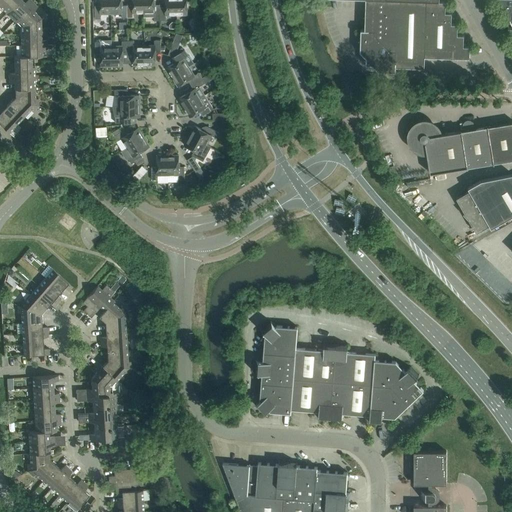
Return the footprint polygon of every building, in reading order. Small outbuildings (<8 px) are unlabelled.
[(0,6),(6,12),(18,0),(2,0),(0,3),(0,6)] [(14,20),(32,1),(31,0),(26,0),(25,2),(22,0),(18,0),(6,12),(14,20)] [(111,13),(110,0),(100,0),(100,5),(95,5),(95,18),(101,18),(101,13),(111,13)] [(121,0),(110,0),(111,13),(121,13),(121,17),(128,17),(127,4),(122,4),(121,0)] [(144,12),(143,0),(132,0),(133,4),(127,4),(128,17),(134,17),(133,12),(144,12)] [(154,0),(143,0),(144,12),(144,16),(154,16),(154,20),(160,20),(160,7),(154,7),(154,0)] [(176,14),(176,0),(165,0),(165,7),(160,7),(160,20),(166,19),(166,15),(176,14)] [(187,0),(176,0),(176,14),(187,14),(187,0)] [(435,0),(439,0),(365,0),(365,29),(361,29),(360,49),(363,52),(362,53),(377,68),(378,67),(381,70),(395,71),(396,66),(424,67),(425,56),(426,0),(435,0)] [(451,23),(452,12),(445,12),(446,1),(439,0),(435,0),(426,0),(425,56),(469,57),(470,45),(463,45),(464,34),(457,34),(458,23),(451,23)] [(511,0),(499,0),(509,17),(511,17),(511,26),(508,26),(511,33),(511,0)] [(36,4),(32,1),(14,20),(20,26),(20,34),(41,33),(46,33),(46,28),(40,29),(40,17),(32,8),(36,4)] [(176,32),(172,44),(178,46),(182,35),(176,32)] [(41,39),(41,33),(20,34),(21,44),(47,44),(47,39),(41,39)] [(101,41),(95,41),(95,54),(101,54),(101,65),(112,65),(112,46),(112,39),(101,39),(101,41)] [(155,45),(144,45),(145,64),(155,64),(155,52),(161,52),(161,39),(154,40),(155,45)] [(128,53),(128,40),(122,40),(122,46),(112,46),(112,65),(123,65),(123,53),(128,53)] [(145,64),(144,45),(134,45),(134,40),(128,40),(128,53),(134,53),(134,65),(145,64)] [(21,55),(14,55),(14,56),(34,56),(34,55),(41,55),(41,49),(47,49),(52,49),(52,44),(47,44),(21,44),(21,55)] [(167,67),(172,76),(189,66),(194,63),(194,62),(189,56),(188,55),(185,49),(174,56),(171,57),(174,62),(167,67)] [(34,56),(14,56),(14,66),(34,65),(34,56)] [(34,76),(34,65),(14,66),(14,72),(9,72),(9,77),(34,76)] [(194,74),(189,66),(172,76),(178,85),(188,79),(191,84),(202,77),(199,72),(194,74)] [(35,87),(34,76),(9,77),(9,82),(14,82),(15,88),(35,87)] [(194,88),(178,98),(184,107),(205,94),(200,85),(205,82),(202,77),(191,84),(194,88)] [(35,98),(35,87),(15,88),(15,96),(38,105),(38,98),(35,98)] [(128,94),(128,89),(115,89),(115,95),(113,106),(140,105),(140,94),(128,94)] [(203,115),(214,108),(205,94),(184,107),(190,116),(200,110),(203,115)] [(38,105),(15,96),(9,102),(24,116),(31,108),(33,110),(38,105)] [(24,116),(9,102),(5,106),(1,102),(0,103),(0,108),(16,124),(24,116)] [(140,116),(140,105),(113,106),(115,116),(115,122),(128,122),(134,121),(134,116),(140,116)] [(16,124),(0,108),(0,123),(9,132),(16,124)] [(511,121),(473,128),(473,124),(473,123),(472,122),(471,121),(470,121),(469,120),(468,120),(467,121),(466,121),(465,122),(465,123),(464,123),(464,124),(464,125),(465,129),(440,133),(440,132),(440,131),(439,130),(439,129),(438,128),(438,127),(437,126),(436,125),(435,125),(434,124),(433,123),(432,122),(429,122),(428,121),(426,121),(424,121),(422,121),(420,122),(418,122),(417,123),(415,124),(414,126),(411,124),(412,124),(411,123),(410,124),(409,126),(408,127),(408,128),(409,128),(411,129),(410,130),(410,131),(410,132),(409,133),(409,134),(409,136),(409,137),(409,138),(409,139),(410,140),(410,141),(410,142),(411,143),(411,144),(412,145),(412,146),(414,147),(414,148),(415,149),(417,150),(419,151),(420,151),(423,152),(425,152),(427,152),(430,173),(511,159),(511,121)] [(195,125),(190,135),(207,144),(212,135),(216,138),(219,132),(208,126),(205,131),(195,125)] [(127,147),(144,136),(138,127),(128,133),(126,128),(120,131),(118,128),(112,132),(117,140),(122,138),(127,147)] [(32,132),(29,135),(34,140),(37,137),(32,132)] [(26,148),(34,140),(29,135),(27,134),(19,142),(26,148)] [(211,146),(207,144),(190,135),(184,144),(194,150),(192,155),(203,161),(211,146)] [(142,156),(139,151),(150,145),(144,136),(127,147),(132,155),(128,158),(131,163),(135,161),(142,156)] [(168,174),(168,154),(157,154),(157,166),(151,166),(152,179),(158,179),(158,174),(168,174)] [(179,154),(168,154),(168,174),(178,174),(178,179),(185,179),(184,166),(179,166),(179,154)] [(491,227),(511,214),(511,173),(481,180),(468,188),(470,190),(457,198),(465,212),(467,211),(468,218),(477,232),(490,224),(491,227)] [(72,286),(53,269),(45,277),(61,290),(65,286),(69,289),(72,286)] [(61,290),(45,277),(38,285),(57,302),(61,298),(56,295),(61,290)] [(87,313),(110,287),(106,284),(101,289),(97,285),(82,302),(86,306),(83,310),(87,313)] [(57,302),(38,285),(31,293),(46,306),(50,302),(54,306),(57,302)] [(112,301),(113,300),(109,296),(114,291),(110,287),(87,313),(91,317),(94,313),(98,316),(112,301)] [(46,306),(31,293),(24,301),(22,299),(17,304),(41,313),(41,312),(46,306)] [(104,322),(127,311),(122,306),(120,308),(112,301),(98,316),(104,322)] [(41,321),(41,313),(17,304),(17,312),(20,312),(21,322),(41,321)] [(127,311),(104,322),(105,322),(105,330),(125,329),(125,318),(128,318),(127,311)] [(423,390),(413,379),(419,374),(411,365),(405,370),(395,360),(375,359),(375,353),(347,351),(347,344),(324,342),(324,349),(296,347),(298,326),(277,325),(275,326),(270,320),(261,328),(266,334),(264,335),(263,361),(255,360),(254,372),(262,373),(260,399),(261,400),(255,405),(263,414),(269,409),(270,411),(291,412),(292,409),(319,411),(318,418),(342,420),(342,413),(370,415),(369,422),(381,423),(382,416),(395,417),(423,390)] [(42,327),(41,321),(21,322),(22,333),(47,331),(47,326),(42,327)] [(126,339),(125,329),(105,330),(106,336),(100,336),(100,341),(126,339)] [(48,336),(47,331),(22,333),(22,344),(43,342),(42,336),(48,336)] [(127,350),(126,339),(100,341),(101,346),(106,345),(107,351),(127,350)] [(43,348),(43,342),(22,344),(23,355),(49,353),(48,348),(43,348)] [(127,361),(127,350),(107,351),(107,359),(131,368),(131,360),(127,361)] [(126,373),(131,368),(107,359),(102,365),(117,379),(124,371),(126,373)] [(117,379),(102,365),(98,362),(94,365),(98,369),(91,378),(92,390),(86,390),(86,395),(112,393),(111,385),(117,379)] [(58,380),(57,375),(32,376),(32,387),(53,386),(52,380),(58,380)] [(53,392),(53,386),(32,387),(33,398),(59,396),(59,392),(53,392)] [(115,393),(112,393),(86,395),(87,400),(92,400),(92,406),(116,404),(115,393)] [(59,401),(59,396),(33,398),(34,409),(54,408),(53,402),(59,401)] [(116,415),(116,404),(92,406),(93,412),(87,412),(87,417),(116,415)] [(54,414),(54,408),(34,409),(34,420),(60,418),(60,413),(54,414)] [(117,426),(116,415),(87,417),(88,421),(93,421),(94,427),(117,426)] [(60,423),(60,418),(34,420),(35,430),(48,430),(55,430),(55,423),(60,423)] [(118,437),(117,426),(94,427),(94,434),(88,434),(89,439),(118,437)] [(54,440),(54,435),(48,436),(48,430),(35,430),(28,431),(28,442),(54,440)] [(49,445),(55,445),(54,440),(28,442),(29,452),(49,451),(49,445)] [(27,470),(50,459),(49,451),(29,452),(30,463),(27,463),(27,470)] [(433,485),(432,485),(432,483),(446,483),(446,451),(414,451),(414,483),(425,483),(425,490),(420,490),(420,498),(425,498),(425,505),(414,505),(413,511),(446,511),(446,505),(432,505),(432,502),(433,502),(434,502),(435,501),(436,501),(437,500),(438,499),(439,498),(439,497),(440,497),(440,496),(440,495),(440,494),(440,493),(440,492),(440,491),(439,490),(439,489),(438,489),(438,488),(437,488),(437,487),(436,487),(436,486),(435,486),(434,486),(433,486),(433,485)] [(43,480),(56,465),(50,459),(27,470),(33,475),(35,473),(43,480)] [(241,511),(344,511),(344,510),(348,510),(350,493),(346,492),(347,472),(317,469),(317,466),(297,465),(297,461),(279,459),(279,463),(258,462),(258,465),(249,464),(223,463),(236,498),(241,511)] [(51,487),(68,468),(64,464),(60,469),(56,465),(43,480),(51,487)] [(59,494),(72,479),(68,475),(71,471),(68,468),(51,487),(59,494)] [(135,474),(135,468),(114,469),(114,475),(109,475),(109,480),(142,478),(142,473),(135,474)] [(143,484),(142,478),(109,480),(110,486),(115,485),(116,491),(123,491),(123,490),(136,489),(135,484),(143,484)] [(67,501),(84,482),(80,479),(77,483),(72,479),(59,494),(67,501)] [(87,485),(84,482),(67,501),(75,509),(88,493),(84,489),(87,485)] [(143,489),(136,489),(123,490),(123,491),(123,497),(118,497),(118,502),(144,500),(143,489)] [(144,511),(144,500),(118,502),(118,506),(124,506),(124,511),(144,511)]
